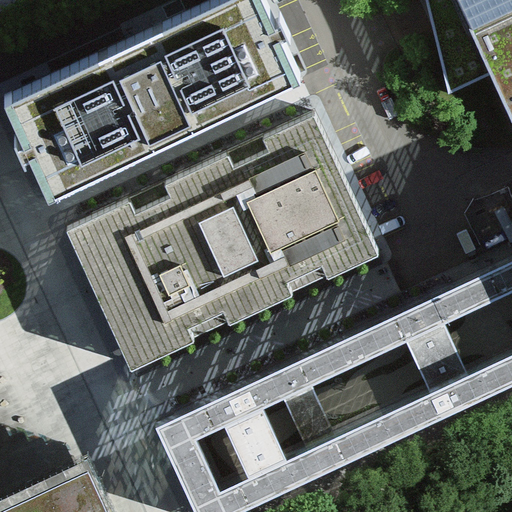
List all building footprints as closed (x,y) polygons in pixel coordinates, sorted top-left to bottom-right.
[(27,150),(49,198),(166,144),(168,148),(178,143),(188,139),(185,134),(301,80),(264,0),(223,0),(4,101),(27,150)] [(511,0),(430,0),(433,10),(438,28),(452,86),(466,80),(475,76),(495,67),(511,103),(511,0)] [(316,108),(69,224),(103,295),(134,364),(382,248),(316,108)] [(231,511),(511,383),(511,256),(472,275),(158,418),(182,469),(201,511),(231,511)] [(0,511),(122,511),(92,447),(0,490),(0,511)]
